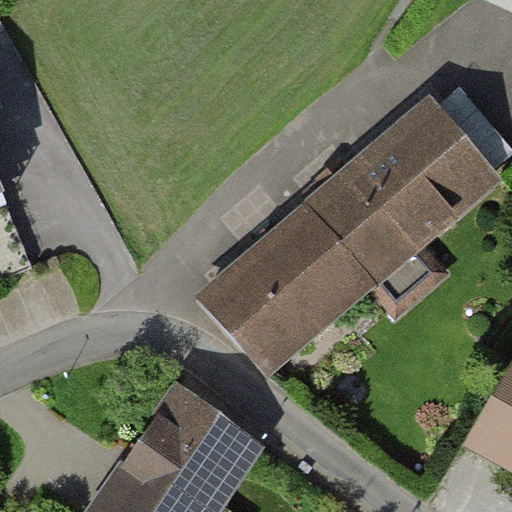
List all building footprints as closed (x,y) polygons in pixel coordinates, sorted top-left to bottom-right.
[(438,94),(310,200),(383,286),(509,178),(438,94)] [(310,200),(205,289),(278,375),(383,286),(310,200)] [(6,212),(0,214),(0,282),(30,270),(6,212)] [(511,369),(471,459),(511,478),(511,369)] [(171,400),(94,511),(221,511),(258,459),(171,400)]
